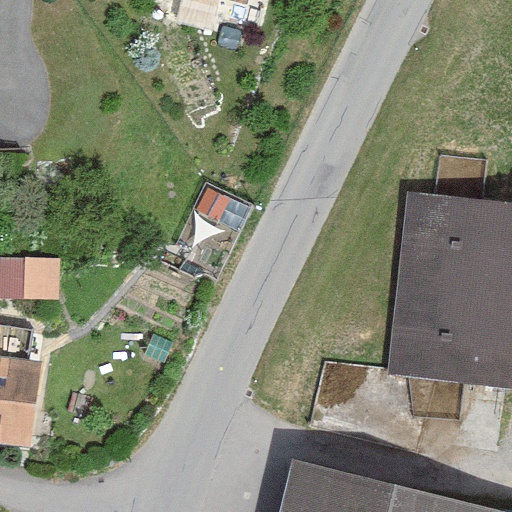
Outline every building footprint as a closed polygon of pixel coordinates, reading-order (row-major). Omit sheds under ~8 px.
[(238,0),(181,0),(235,14),(238,0)] [(403,177),(378,365),(511,382),(511,231),(504,230),(509,191),(403,177)] [(0,258),(0,297),(55,300),(57,261),(0,258)] [(0,439),(32,443),(43,356),(0,350),(0,439)] [(511,511),(511,499),(282,448),(267,511),(511,511)]
